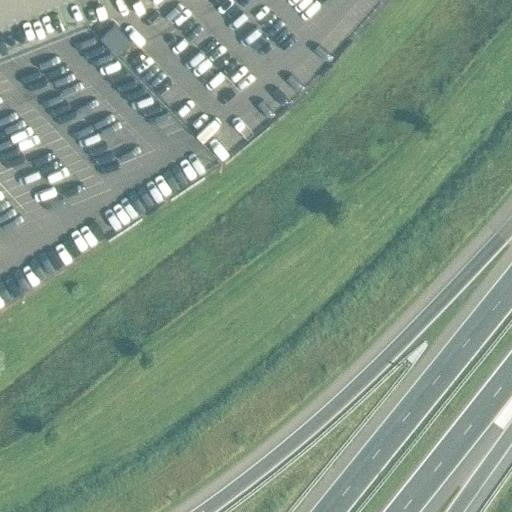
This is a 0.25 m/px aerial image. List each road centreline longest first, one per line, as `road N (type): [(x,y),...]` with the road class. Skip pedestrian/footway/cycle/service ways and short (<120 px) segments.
road 1 (motorway): [(511,223),(334,408),(203,511)]
road 2 (motorway): [(511,285),(328,511)]
road 3 (motorway): [(400,511),(511,371)]
